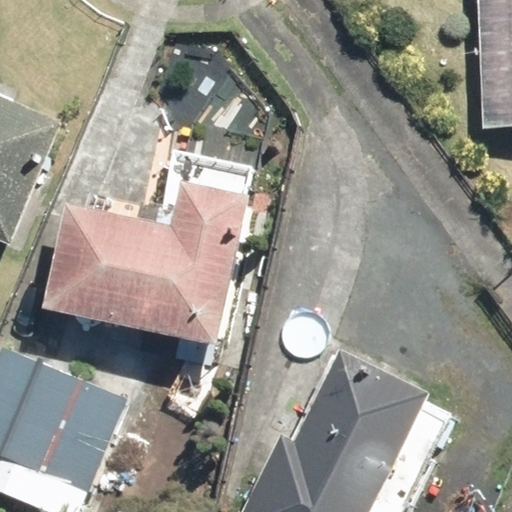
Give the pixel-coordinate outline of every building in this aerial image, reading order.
[(511,129),(511,0),(483,0),(488,130),(511,129)] [(62,120),(0,94),(0,251),(7,254),(62,120)] [(94,216),(76,320),(243,349),(272,177),(194,164),(183,231),(94,216)] [(92,511),(140,403),(1,343),(0,344),(0,488),(54,511),(92,511)] [(253,511),(396,511),(452,404),(338,346),(253,511)]
